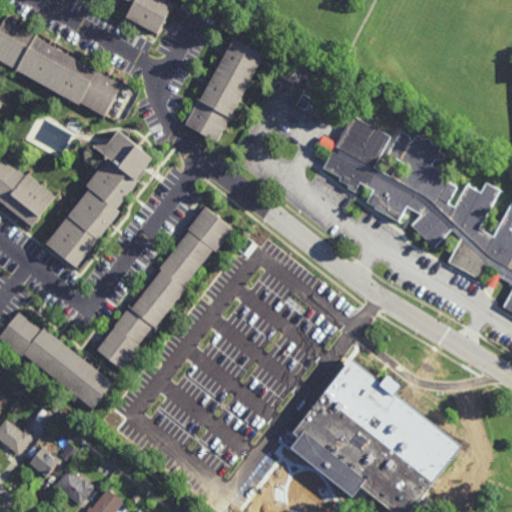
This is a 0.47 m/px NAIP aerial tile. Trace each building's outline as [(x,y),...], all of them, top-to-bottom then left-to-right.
[(124,17),(132,2),(128,0),(165,0),(173,4),(156,35),(124,17)] [(104,117),(80,103),(78,107),(0,61),(0,26),(4,19),(121,86),(104,117)] [(230,119),(230,118),(216,143),(185,125),(198,101),(199,101),(200,101),(233,38),(265,56),(230,119)] [(297,107),(316,115),(322,101),(303,94),(297,107)] [(511,203),(493,239),(479,231),(501,192),(486,184),(480,195),(467,187),(455,209),(448,204),(457,191),(447,184),(451,177),(431,167),(435,161),(441,163),(444,156),(437,153),(442,145),(435,141),(433,146),(430,144),(431,142),(425,138),(423,141),(416,137),(412,143),(409,141),(411,138),(400,133),(390,153),(396,156),(394,160),(409,169),(405,177),(397,171),(392,179),(374,169),(390,139),(352,117),(337,144),(323,136),(320,141),(318,147),(331,154),(323,168),(340,179),(339,182),(349,187),(347,191),(354,193),(360,183),(373,190),(367,204),(399,223),(405,212),(408,207),(421,216),(410,226),(436,250),(451,231),(461,241),(450,263),(481,282),(489,267),(495,270),(486,287),(491,289),(496,291),(501,277),(511,284),(511,291),(503,309),(511,314),(511,203)] [(76,270),(46,246),(90,190),(86,187),(106,162),(98,155),(116,132),(151,160),(145,168),(135,181),(137,182),(114,211),(118,214),(97,241),(98,242),(76,270)] [(26,177),(28,175),(56,198),(32,228),(0,202),(0,165),(4,160),(26,177)] [(216,216),(218,214),(220,216),(219,217),(234,229),(215,253),(213,251),(183,288),(186,290),(158,325),(155,323),(140,342),(143,345),(124,369),(97,348),(116,323),(115,323),(130,304),(133,306),(161,271),(159,270),(189,231),(188,230),(206,207),(216,216)] [(42,328),(44,325),(114,381),(94,407),(23,351),(23,352),(0,334),(19,310),(42,328)] [(350,362),(381,386),(388,378),(401,388),(395,396),(461,448),(410,511),(390,511),(346,477),(337,469),(333,474),(353,491),(336,511),(312,511),(277,483),(303,453),(319,464),(324,459),(293,435),(350,362)] [(35,398),(26,392),(29,387),(38,393),(35,398)] [(0,414),(10,402),(0,394),(0,414)] [(30,405),(25,401),(29,397),(33,400),(30,405)] [(50,409),(44,405),(48,401),(53,405),(50,409)] [(47,411),(49,409),(57,416),(47,428),(46,427),(36,418),(34,417),(43,407),(47,411)] [(0,427),(6,420),(22,433),(25,430),(33,436),(18,455),(0,441),(0,427)] [(69,461),(60,453),(70,442),(79,450),(69,461)] [(44,447),(60,461),(46,478),(29,465),(44,447)] [(119,463),(112,459),(116,454),(122,459),(119,463)] [(68,471),(81,483),(84,480),(94,488),(80,506),(56,486),(68,471)] [(150,489),(142,484),(146,479),(154,484),(150,489)] [(88,511),(106,490),(123,502),(114,511),(88,511)] [(137,502),(132,498),(138,492),(142,496),(137,502)]
